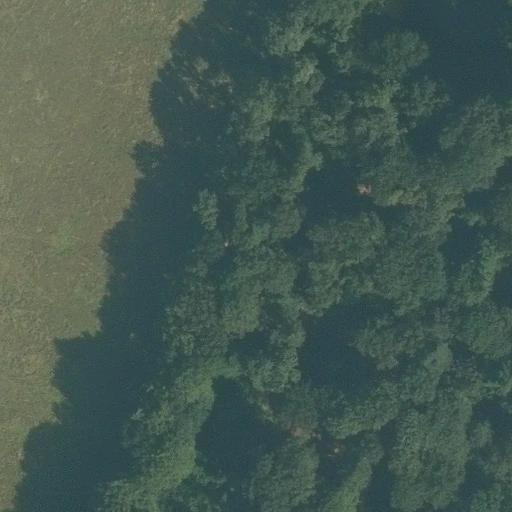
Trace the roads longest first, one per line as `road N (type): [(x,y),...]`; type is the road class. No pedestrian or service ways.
road 1 (track): [(314,0),(130,511)]
road 2 (track): [(511,334),(260,154)]
